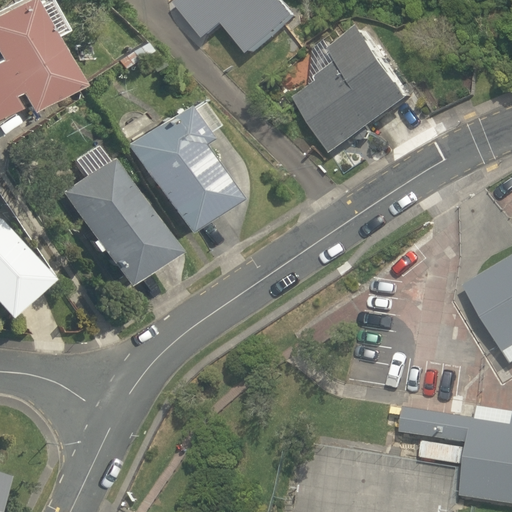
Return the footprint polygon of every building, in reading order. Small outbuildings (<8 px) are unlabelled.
[(22,111),(71,82),(42,30),(51,25),(37,0),(32,0),(27,3),(25,0),(8,0),(0,5),(0,113),(12,106),(5,95),(11,91),(22,111)] [(297,14),(285,0),(179,0),(177,2),(206,39),(224,23),(250,53),(297,14)] [(319,81),(295,97),(333,152),(413,98),(363,25),(330,48),(339,61),(316,77),(319,81)] [(179,103),(121,143),(178,230),(229,195),(192,141),(201,136),(179,103)] [(81,174),(56,190),(87,238),(84,240),(91,250),(94,248),(117,283),(168,248),(107,156),(103,158),(94,144),(71,160),(81,174)] [(0,314),(44,276),(0,223),(0,314)] [(511,257),(466,284),(511,362),(511,257)] [(462,495),(511,502),(511,410),(479,405),(477,417),(407,406),(402,431),(470,442),(462,495)] [(0,511),(12,477),(0,472),(0,511)]
